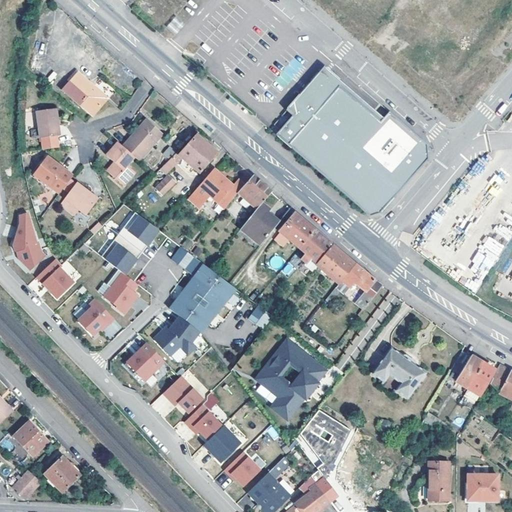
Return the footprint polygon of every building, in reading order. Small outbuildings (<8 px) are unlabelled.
[(185,24),(177,17),(168,27),(176,34),(185,24)] [(293,115),(328,75),(381,121),(383,119),(324,67),(286,110),(293,115)] [(94,114),(110,97),(78,70),(63,89),(94,114)] [(293,115),(276,134),(371,216),(380,213),(429,159),(428,144),(390,111),(383,119),(381,121),(328,75),(293,115)] [(230,96),(228,99),(235,106),(238,103),(230,96)] [(44,136),(59,133),(58,123),(61,123),(60,116),(56,117),(55,106),(40,109),(44,136)] [(145,119),(127,139),(130,141),(147,121),(145,119)] [(130,141),(127,139),(122,146),(134,157),(139,161),(163,135),(147,121),(130,141)] [(179,155),(176,153),(160,168),(166,174),(182,158),(200,173),(218,152),(197,134),(179,155)] [(122,146),(116,141),(105,154),(113,161),(106,169),(122,183),(133,170),(127,165),(134,157),(122,146)] [(170,147),(162,153),(167,159),(175,152),(170,147)] [(70,178),(74,172),(49,153),(36,170),(61,189),(65,185),(70,178)] [(159,180),(166,174),(160,168),(154,175),(159,180)] [(213,169),(189,198),(200,208),(211,196),(226,208),(238,193),(245,186),(238,180),(233,185),(213,169)] [(175,183),(173,181),(168,175),(157,187),(163,193),(164,194),(175,183)] [(245,186),(238,193),(257,210),(262,203),(272,191),(262,183),(253,175),(245,186)] [(78,184),(70,178),(65,185),(73,191),(78,184)] [(87,190),(78,184),(73,191),(67,199),(81,209),(88,214),(98,200),(91,195),(92,193),(87,189),(87,190)] [(81,209),(67,199),(63,204),(77,214),(81,209)] [(262,203),(257,210),(242,229),(261,244),(278,223),(267,215),(269,212),(271,210),(262,203)] [(28,211),(21,213),(21,222),(14,243),(16,250),(18,249),(19,257),(31,268),(45,254),(41,250),(38,240),(37,241),(35,232),(34,233),(28,211)] [(278,223),(280,220),(269,212),(267,215),(278,223)] [(297,249),(315,229),(304,220),(295,212),(279,231),(296,245),(295,247),(297,249)] [(159,230),(135,213),(122,230),(122,234),(127,238),(124,242),(119,238),(115,238),(102,256),(119,268),(125,274),(159,230)] [(313,270),(317,265),(333,245),(323,236),(315,229),(297,249),(299,251),(301,249),(315,261),(310,267),(313,270)] [(486,235),(467,271),(485,280),(504,245),(486,235)] [(79,248),(84,254),(90,249),(84,243),(79,248)] [(333,245),(317,265),(339,283),(342,279),(355,263),(343,253),(333,245)] [(181,247),(172,259),(186,270),(195,257),(181,247)] [(57,258),(37,276),(58,297),(75,282),(60,266),(62,264),(57,258)] [(195,276),(204,264),(197,259),(188,271),(195,276)] [(342,279),(349,286),(350,287),(354,282),(365,291),(366,292),(376,280),(367,273),(355,263),(342,279)] [(203,332),(236,288),(204,264),(195,276),(171,308),(181,315),(200,330),(203,332)] [(125,274),(119,268),(107,283),(112,286),(105,296),(117,305),(116,306),(124,312),(132,301),(133,301),(139,294),(133,290),(138,283),(125,274)] [(344,292),(349,286),(342,279),(339,283),(336,286),(344,292)] [(382,285),(376,280),(366,292),(373,298),(382,285)] [(112,286),(107,283),(105,281),(98,290),(105,296),(112,286)] [(356,303),(363,310),(373,298),(366,292),(365,291),(356,303)] [(112,315),(94,295),(87,301),(89,304),(77,316),(91,331),(98,325),(104,319),(106,321),(112,315)] [(89,304),(87,301),(84,297),(71,310),(77,316),(89,304)] [(249,318),(263,328),(273,316),(259,305),(249,318)] [(377,308),(335,365),(341,370),(351,357),(353,359),(386,314),(377,308)] [(200,330),(181,315),(171,328),(168,326),(164,329),(163,328),(154,337),(170,354),(180,345),(188,353),(196,345),(192,341),(200,330)] [(279,335),(268,349),(275,354),(286,340),(279,335)] [(165,360),(148,342),(125,363),(134,372),(136,370),(145,379),(165,360)] [(288,342),(261,377),(285,395),(277,405),(289,414),(304,395),(308,390),(307,389),(311,383),(312,384),(316,379),(324,370),(288,342)] [(403,357),(391,350),(374,374),(385,382),(389,375),(402,384),(397,390),(407,398),(425,374),(414,366),(414,367),(402,358),(403,357)] [(468,359),(470,356),(462,351),(451,369),(460,374),(468,359)] [(464,390),(466,391),(483,363),(473,357),(471,355),(470,356),(468,359),(460,374),(456,381),(465,387),(464,390)] [(483,363),(466,391),(469,393),(470,390),(480,396),(492,378),(496,371),(493,370),(483,363)] [(511,370),(500,364),(496,371),(492,378),(493,379),(490,385),(499,392),(511,399),(511,370)] [(204,398),(181,375),(164,392),(172,400),(175,397),(179,401),(189,412),(204,398)] [(311,383),(307,389),(308,390),(304,395),(308,397),(319,382),(316,379),(312,384),(311,383)] [(161,394),(150,405),(164,418),(175,407),(161,394)] [(0,400),(0,422),(13,411),(7,405),(6,406),(0,400)] [(222,426),(202,404),(185,421),(192,428),(194,425),(200,430),(208,439),(222,426)] [(437,427),(441,420),(428,412),(424,420),(437,427)] [(48,442),(29,421),(13,437),(33,457),(48,442)] [(222,426),(208,439),(204,444),(221,461),(241,442),(223,425),(222,426)] [(274,440),(279,436),(271,426),(266,430),(274,440)] [(243,451),(224,469),(230,475),(232,473),(237,478),(244,485),(260,469),(243,451)] [(262,468),(266,464),(257,455),(252,459),(262,468)] [(271,471),(279,479),(296,464),(288,456),(271,471)] [(80,475),(63,457),(45,475),(62,493),(80,475)] [(448,500),(449,463),(429,463),(429,500),(448,500)] [(5,466),(0,470),(0,475),(3,479),(5,481),(12,473),(5,466)] [(25,499),(41,483),(29,471),(12,488),(24,499),(25,499)] [(268,511),(275,511),(294,495),(279,479),(271,471),(251,491),(261,502),(265,506),(264,507),(268,511)] [(467,500),(497,500),(497,476),(467,475),(467,500)] [(331,502),(317,483),(310,488),(312,490),(295,503),(296,504),(286,511),(317,511),(323,508),(331,502)]
